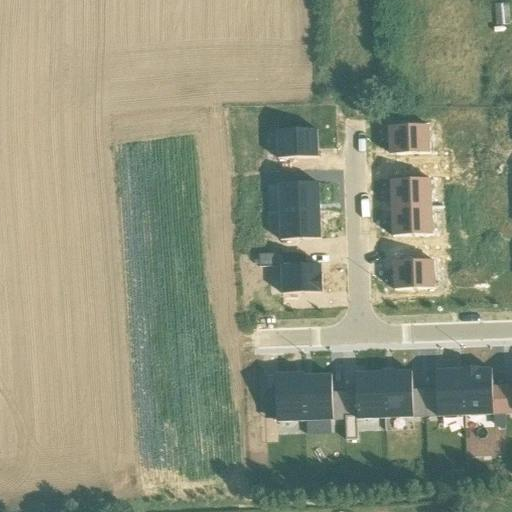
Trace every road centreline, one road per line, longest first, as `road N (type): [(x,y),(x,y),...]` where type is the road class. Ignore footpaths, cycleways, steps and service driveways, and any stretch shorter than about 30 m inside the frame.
road 1 (residential): [(353,125),(360,337)]
road 2 (residential): [(511,332),(360,337)]
